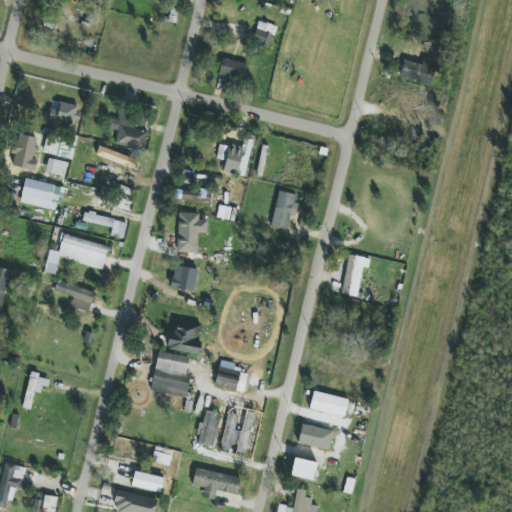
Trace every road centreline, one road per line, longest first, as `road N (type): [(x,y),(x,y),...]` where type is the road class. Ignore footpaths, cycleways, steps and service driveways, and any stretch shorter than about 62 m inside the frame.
road 1 (residential): [(203,0),(76,511)]
road 2 (residential): [(258,511),(382,0)]
road 3 (residential): [(0,48),(349,137)]
